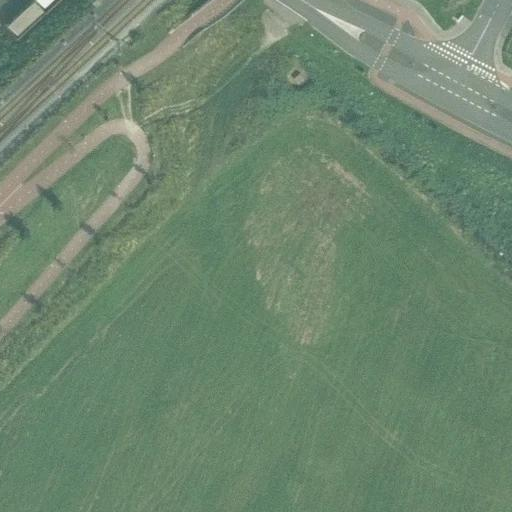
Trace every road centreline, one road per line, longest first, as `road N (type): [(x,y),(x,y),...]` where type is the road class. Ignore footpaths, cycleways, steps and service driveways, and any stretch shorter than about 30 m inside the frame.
road 1 (tertiary): [(336,19),(357,49),(448,98)]
road 2 (tertiary): [(460,74),(371,27),(336,19)]
